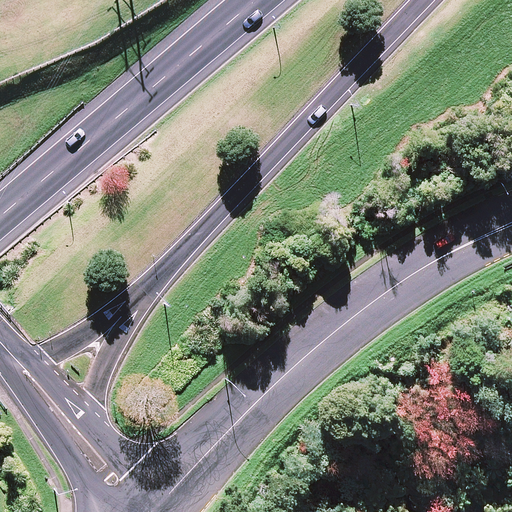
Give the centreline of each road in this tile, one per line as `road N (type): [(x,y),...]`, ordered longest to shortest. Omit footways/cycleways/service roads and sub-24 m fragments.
road 1 (residential): [(165,496),(285,373),(394,283),(511,225)]
road 2 (trunk): [(419,0),(141,293)]
road 3 (trunk): [(261,0),(0,220)]
road 4 (tertiary): [(102,511),(15,377),(15,357)]
road 5 (trunk): [(141,293),(76,338),(15,357)]
road 6 (trunk): [(141,293),(103,364),(85,420)]
